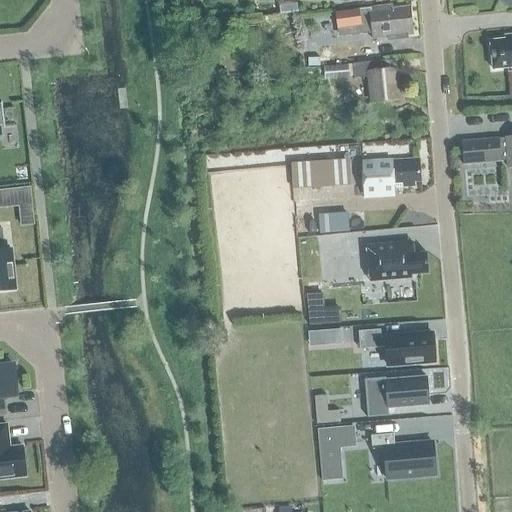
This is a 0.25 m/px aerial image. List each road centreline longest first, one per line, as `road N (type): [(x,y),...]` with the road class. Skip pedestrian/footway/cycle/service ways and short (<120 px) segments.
road 1 (residential): [(466,511),(427,0)]
road 2 (residential): [(0,333),(45,328),(67,511)]
